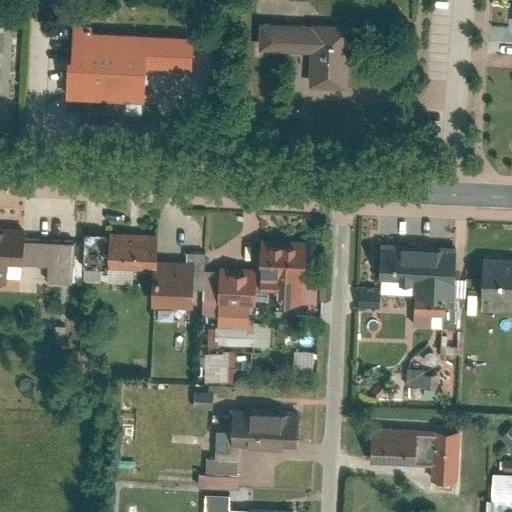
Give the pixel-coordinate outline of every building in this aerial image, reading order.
[(358,24),(271,18),(269,44),(320,48),(317,82),(353,85),(358,24)] [(203,33),(73,27),(71,60),(70,92),(157,96),(158,64),(201,66),(203,33)] [(0,227),(0,266),(22,268),(24,228),(0,227)] [(157,234),(90,229),(87,265),(154,270),(157,234)] [(83,237),(32,234),(30,260),(56,261),(55,279),(80,280),(83,237)] [(265,238),(262,299),(303,301),(305,272),(310,273),(312,240),(265,238)] [(458,243),(383,241),(382,289),(414,290),(413,323),(441,323),(441,296),(457,296),(458,243)] [(159,259),(156,304),(193,306),(195,279),(203,279),(205,252),(188,251),(187,261),(159,259)] [(511,257),(483,256),(481,306),(511,307),(511,257)] [(220,270),(206,269),(203,314),(217,315),(215,343),(250,346),(253,304),(256,304),(259,267),(221,264),(220,270)] [(357,291),(357,311),(380,312),(381,292),(357,291)] [(298,368),(317,369),(318,348),(299,348),(298,368)] [(209,351),(208,378),(233,378),(234,351),(209,351)] [(410,386),(435,386),(435,366),(410,366),(410,386)] [(196,388),(196,403),(218,403),(218,387),(196,388)] [(201,484),(201,486),(243,487),(243,442),(302,443),(302,409),(232,408),(231,431),(219,430),(218,458),(208,457),(208,472),(202,472),(201,484)] [(375,425),(374,459),(433,461),(432,494),(442,494),(442,505),(461,506),(464,428),(375,425)] [(487,498),(486,511),(511,511),(511,471),(493,471),(492,499),(487,498)]
